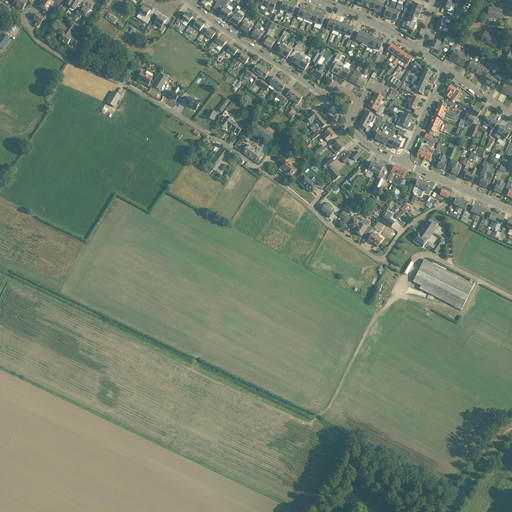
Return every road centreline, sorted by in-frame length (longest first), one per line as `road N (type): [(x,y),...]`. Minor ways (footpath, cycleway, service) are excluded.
road 1 (residential): [(456,186),(382,258),(371,255),(220,140),(53,51),(24,20)]
road 2 (track): [(198,354),(192,371),(307,423),(326,409),(375,315),(401,289)]
road 3 (residential): [(320,94),(188,0)]
road 4 (track): [(415,511),(348,464),(318,511)]
road 5 (residential): [(511,296),(428,253),(407,276)]
